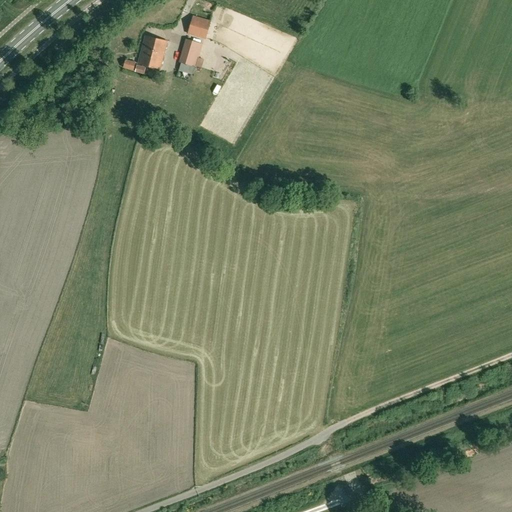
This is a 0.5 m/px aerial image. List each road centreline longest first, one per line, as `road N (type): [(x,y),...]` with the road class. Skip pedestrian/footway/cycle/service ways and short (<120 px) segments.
road 1 (unclassified): [(144,511),(343,424)]
road 2 (track): [(343,424),(511,356)]
